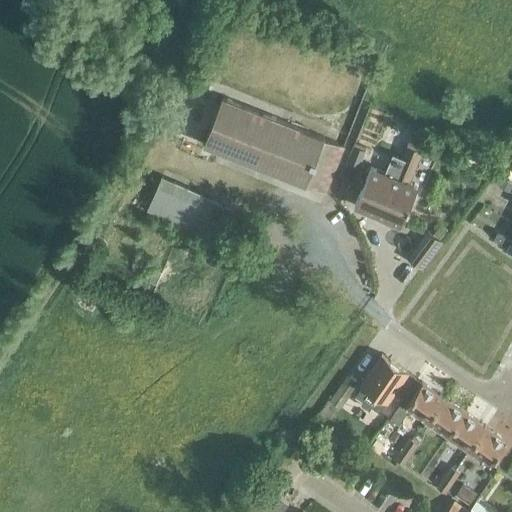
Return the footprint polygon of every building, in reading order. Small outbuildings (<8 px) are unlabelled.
[(222,96),(203,143),(325,191),(344,145),(222,96)] [(382,154),(387,126),(373,123),(368,151),(382,154)] [(370,165),(354,202),(400,222),(416,185),(407,181),(424,142),(410,136),(401,157),(391,153),(383,171),(370,165)] [(341,175),(353,180),(364,151),(352,146),(341,175)] [(206,216),(213,201),(214,199),(161,176),(147,208),(200,231),(206,216)] [(511,181),(502,176),(498,185),(508,190),(511,181)] [(496,185),(491,192),(498,198),(503,191),(496,185)] [(232,209),(213,201),(206,216),(225,224),(232,209)] [(511,234),(511,237),(496,229),(492,236),(506,244),(511,247),(511,234)] [(408,256),(421,266),(440,240),(427,230),(408,256)] [(381,352),(360,383),(361,384),(354,394),(361,399),(359,402),(366,408),(369,405),(376,409),(383,399),(385,400),(406,370),(381,352)] [(347,374),(329,399),(340,407),(358,382),(347,374)] [(426,419),(442,395),(420,380),(404,404),(426,419)] [(462,409),(442,395),(426,419),(446,433),(462,409)] [(483,423),(462,409),(446,433),(467,447),(483,423)] [(483,423),(467,447),(488,461),(505,438),(483,423)] [(402,447),(409,452),(416,441),(409,437),(402,447)] [(409,452),(402,447),(395,457),(402,462),(409,452)] [(444,476),(451,481),(458,470),(451,465),(444,476)] [(451,481),(444,476),(437,486),(444,491),(451,481)] [(461,483),(454,493),(468,503),(475,492),(461,483)] [(306,511),(303,510),(301,511),(280,511),(288,500),(264,484),(244,511),(306,511)] [(483,511),(488,507),(474,497),(467,508),(453,498),(443,511),(483,511)]
